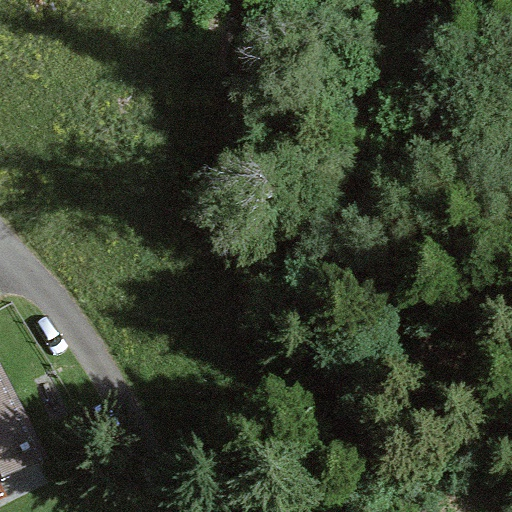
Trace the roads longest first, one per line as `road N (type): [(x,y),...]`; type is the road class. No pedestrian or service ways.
road 1 (track): [(125,403),(309,243),(362,136),(382,0)]
road 2 (unclassified): [(0,243),(109,370),(178,511)]
